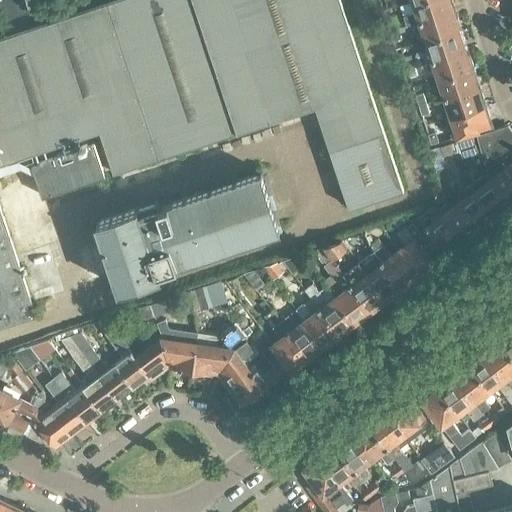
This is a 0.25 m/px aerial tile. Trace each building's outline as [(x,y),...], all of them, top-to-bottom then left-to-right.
[(25,0),(0,0),(0,14),(1,18),(28,9),(25,0)] [(0,328),(37,316),(0,204),(0,163),(100,130),(114,172),(316,105),(350,207),(404,189),(341,0),(112,0),(0,37),(0,328)] [(453,2),(452,0),(415,0),(411,1),(415,12),(411,13),(414,21),(452,9),(450,3),(453,2)] [(421,29),(424,39),(461,27),(458,17),(455,18),(452,9),(414,21),(416,28),(416,30),(421,29)] [(401,37),(400,32),(398,28),(398,27),(396,20),(388,22),(391,33),(393,40),(401,37)] [(426,60),(465,47),(463,41),(465,40),(461,27),(424,39),(428,52),(424,54),(426,60)] [(436,78),(474,66),(470,55),(468,55),(465,47),(426,60),(429,67),(432,66),(436,78)] [(404,56),(407,66),(418,63),(415,53),(404,56)] [(421,72),(418,63),(407,66),(410,75),(421,72)] [(436,90),(438,98),(480,85),(474,66),(436,78),(440,88),(436,90)] [(445,104),(449,116),(485,104),(482,93),(480,94),(479,90),(481,89),(480,85),(438,98),(441,105),(445,104)] [(416,93),(419,104),(430,100),(426,90),(416,93)] [(433,111),(430,100),(419,104),(423,114),(433,111)] [(485,104),(449,116),(453,128),(448,129),(451,138),(491,125),(488,117),(489,117),(485,104)] [(511,129),(508,124),(495,128),(505,160),(511,169),(511,129)] [(477,134),(486,172),(491,175),(511,203),(511,169),(505,160),(495,128),(477,134)] [(436,132),(429,134),(432,144),(439,142),(436,132)] [(460,150),(463,156),(478,152),(473,135),(457,140),(460,150)] [(460,150),(457,140),(438,146),(442,156),(460,150)] [(95,143),(32,164),(43,196),(105,175),(95,143)] [(438,146),(429,149),(432,159),(442,156),(438,146)] [(138,206),(97,220),(120,288),(161,274),(159,269),(281,228),(261,171),(140,212),(138,206)] [(511,203),(491,175),(486,172),(471,184),(496,216),(501,212),(502,214),(511,206),(511,203)] [(468,192),(458,199),(481,230),(490,223),(489,221),(496,216),(471,184),(465,189),(468,192)] [(443,210),(442,210),(464,239),(467,237),(468,239),(481,230),(458,199),(451,204),(448,201),(439,207),(443,210)] [(426,227),(419,232),(431,248),(438,242),(446,253),(451,250),(452,251),(463,243),(462,241),(464,239),(442,210),(432,218),(430,214),(422,220),(426,227)] [(379,222),(363,228),(367,233),(364,234),(375,250),(381,258),(383,261),(402,286),(408,282),(408,281),(411,282),(416,279),(416,275),(417,274),(399,249),(392,255),(379,237),(386,232),(379,222)] [(408,243),(399,249),(417,274),(418,274),(419,273),(422,274),(427,270),(427,267),(428,267),(434,262),(428,255),(426,251),(431,248),(419,232),(415,227),(412,222),(407,226),(399,232),(406,240),(408,243)] [(324,245),(323,245),(333,258),(348,247),(343,239),(342,238),(324,245)] [(323,245),(316,248),(333,272),(323,279),(328,285),(355,321),(356,320),(359,321),(364,317),(364,314),(371,309),(343,272),(333,258),(323,245)] [(375,250),(359,262),(368,273),(386,298),(387,297),(391,297),(395,294),(395,291),(396,290),(402,286),(383,261),(381,258),(375,250)] [(299,254),(284,259),(293,271),(305,263),(299,254)] [(274,262),(264,265),(274,278),(282,272),(274,262)] [(359,262),(343,272),(371,309),(376,305),(377,305),(380,305),(384,302),(384,299),(385,299),(386,298),(368,273),(359,262)] [(257,268),(245,272),(257,288),(266,281),(257,268)] [(228,289),(224,279),(193,289),(196,300),(228,289)] [(316,282),(306,289),(313,297),(339,333),(345,328),(346,328),(349,329),(353,325),(353,322),(354,322),(355,321),(328,285),(322,290),(316,282)] [(313,297),(297,309),(301,315),(303,317),(323,345),(324,344),(325,343),(328,344),(333,341),(333,337),(339,333),(313,297)] [(168,298),(160,301),(164,313),(172,311),(168,298)] [(276,312),(270,306),(263,311),(268,318),(276,312)] [(287,315),(281,320),(308,356),(314,352),(317,352),(322,349),(322,346),(323,345),(303,317),(301,315),(293,320),(289,314),(287,315)] [(166,319),(157,322),(163,337),(164,337),(165,337),(165,342),(164,342),(168,348),(168,351),(176,353),(175,362),(170,361),(169,367),(193,370),(199,332),(169,328),(166,319)] [(281,320),(273,326),(281,337),(273,343),(292,368),(293,367),(297,368),(300,365),(301,362),(306,357),(308,356),(281,320)] [(111,322),(100,325),(123,356),(116,362),(133,385),(148,373),(149,373),(136,355),(111,322)] [(232,344),(244,333),(237,324),(224,334),(232,344)] [(81,331),(71,335),(100,374),(117,397),(124,392),(125,394),(133,388),(132,386),(133,385),(116,362),(109,367),(81,331)] [(199,332),(193,370),(195,373),(202,374),(205,372),(217,374),(218,368),(216,368),(213,367),(215,358),(223,359),(223,356),(230,352),(229,350),(229,349),(229,346),(217,344),(219,335),(199,332)] [(265,332),(254,340),(262,352),(264,350),(273,343),(271,340),(265,332)] [(503,339),(502,340),(511,353),(511,332),(511,333),(508,333),(504,336),(503,339)] [(71,335),(61,338),(75,357),(83,368),(90,378),(83,383),(102,408),(103,408),(107,408),(111,405),(111,401),(114,399),(117,397),(100,374),(71,335)] [(136,355),(149,373),(148,373),(152,378),(168,366),(169,367),(170,361),(175,362),(176,353),(168,351),(168,348),(164,342),(165,342),(165,337),(164,337),(163,337),(160,340),(158,338),(136,355)] [(47,338),(29,344),(37,354),(41,360),(56,350),(50,342),(47,338)] [(511,353),(502,340),(500,342),(498,341),(494,343),(494,347),(487,352),(511,387),(511,353)] [(213,367),(216,368),(218,368),(217,374),(218,374),(230,390),(233,387),(253,372),(252,372),(243,359),(254,351),(247,341),(234,350),(232,347),(231,346),(229,346),(229,349),(229,350),(230,352),(223,356),(223,359),(215,358),(213,367)] [(235,390),(232,393),(242,406),(249,400),(250,402),(259,396),(257,394),(259,392),(263,393),(267,390),(268,386),(283,375),(292,368),(273,343),(264,350),(277,367),(272,370),(271,369),(263,375),(258,368),(252,372),(253,372),(233,387),(235,390)] [(29,344),(12,350),(13,352),(13,355),(18,360),(22,365),(24,368),(26,371),(41,360),(37,354),(29,344)] [(473,362),(471,363),(491,391),(498,385),(505,395),(503,396),(507,402),(502,406),(507,414),(511,410),(511,387),(487,352),(480,357),(478,356),(473,359),(473,362)] [(18,360),(11,364),(18,374),(24,368),(22,365),(18,360)] [(490,406),(483,396),(491,391),(471,363),(469,365),(467,364),(462,368),(462,371),(455,376),(481,412),(490,406)] [(18,374),(15,376),(25,390),(35,383),(26,371),(24,368),(18,374)] [(62,371),(54,377),(69,397),(86,420),(92,416),(96,416),(100,413),(101,409),(102,408),(85,385),(77,391),(62,371)] [(459,415),(467,409),(474,418),(481,412),(455,376),(449,380),(446,380),(442,382),(442,385),(440,387),(459,415)] [(54,377),(45,383),(60,404),(53,409),(70,432),(72,431),(75,431),(80,428),(80,425),(86,420),(69,397),(54,377)] [(1,388),(0,390),(0,420),(23,432),(27,434),(35,418),(29,410),(40,392),(37,388),(30,401),(26,398),(3,387),(1,388)] [(461,433),(452,420),(459,415),(440,387),(438,388),(435,388),(430,391),(430,394),(423,399),(459,448),(475,437),(468,427),(461,433)] [(35,418),(27,434),(51,446),(54,444),(59,440),(70,432),(53,409),(46,414),(42,410),(50,404),(46,399),(46,393),(43,389),(40,392),(29,410),(35,418)] [(409,409),(401,399),(385,411),(404,437),(407,441),(431,423),(416,403),(409,409)] [(507,414),(502,406),(486,418),(491,425),(507,414)] [(400,463),(409,475),(413,482),(419,480),(430,472),(421,460),(416,464),(414,462),(411,464),(395,443),(404,437),(385,411),(370,422),(370,423),(395,456),(400,463)] [(491,425),(486,418),(473,428),(471,425),(468,427),(475,437),(491,425)] [(368,420),(352,433),(372,460),(380,454),(386,463),(395,456),(370,423),(370,422),(368,420)] [(511,455),(495,430),(481,441),(498,466),(501,466),(511,457),(511,455)] [(352,433),(346,437),(343,436),(340,439),(339,443),(337,444),(363,479),(371,474),(365,466),(372,460),(352,433)] [(481,441),(449,464),(453,477),(467,474),(490,468),(498,466),(481,441)] [(446,442),(421,460),(430,472),(430,473),(433,472),(432,471),(455,454),(446,442)] [(337,444),(336,445),(333,445),(328,447),(328,451),(321,456),(340,484),(349,478),(354,486),(363,479),(337,444)] [(340,484),(321,456),(305,468),(314,480),(307,485),(320,502),(327,496),(336,508),(339,507),(337,504),(344,498),(346,501),(351,498),(340,484)] [(399,482),(409,475),(400,463),(391,470),(399,482)] [(419,486),(416,487),(419,497),(431,494),(435,507),(435,511),(458,511),(451,478),(453,477),(449,464),(419,486)] [(453,477),(451,478),(458,511),(511,511),(511,509),(499,511),(473,511),(469,492),(474,487),(494,482),(490,468),(453,477)] [(375,481),(367,487),(372,494),(380,488),(375,481)] [(364,500),(372,494),(367,487),(359,493),(364,500)] [(409,489),(381,495),(384,511),(389,511),(394,511),(393,508),(397,501),(397,498),(411,495),(409,489)] [(419,497),(414,498),(415,504),(417,511),(435,507),(431,494),(419,497)] [(368,505),(367,511),(371,511),(384,511),(381,495),(369,504),(368,505)] [(339,511),(340,508),(343,511),(350,506),(346,501),(344,498),(337,504),(339,507),(336,508),(327,496),(320,502),(327,511),(326,511),(339,511)] [(0,498),(0,511),(19,511),(21,507),(1,497),(0,498)] [(357,511),(361,511),(367,511),(368,505),(369,504),(359,502),(357,511)]
